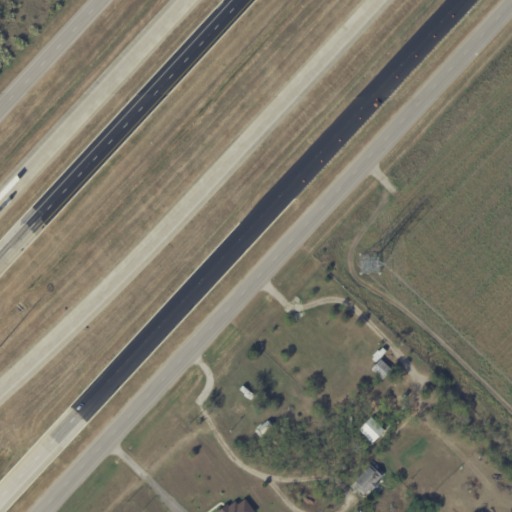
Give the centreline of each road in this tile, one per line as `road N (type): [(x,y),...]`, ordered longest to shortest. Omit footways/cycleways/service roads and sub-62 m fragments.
road 1 (secondary): [(40,511),(511,1)]
road 2 (motorway): [(55,439),(460,0)]
road 3 (motorway): [(0,389),(380,0)]
road 4 (motorway): [(239,0),(11,247)]
road 5 (motorway): [(185,0),(0,198)]
road 6 (secondary): [(95,0),(0,106)]
